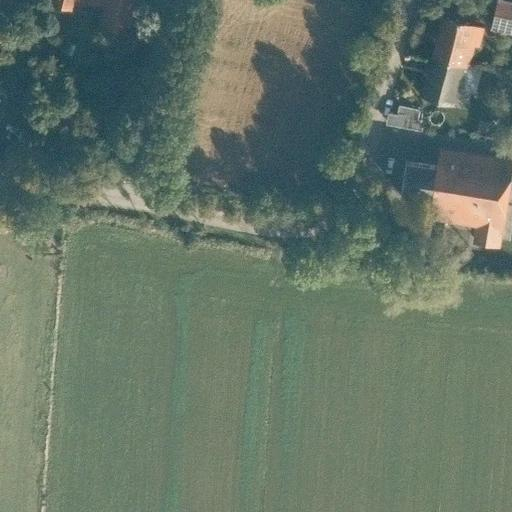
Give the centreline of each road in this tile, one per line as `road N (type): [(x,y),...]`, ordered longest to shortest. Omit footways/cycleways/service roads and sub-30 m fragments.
road 1 (residential): [(135,201),(300,231),(327,223),(346,199),(414,0)]
road 2 (residential): [(135,201),(174,0)]
road 3 (residential): [(0,179),(135,201)]
